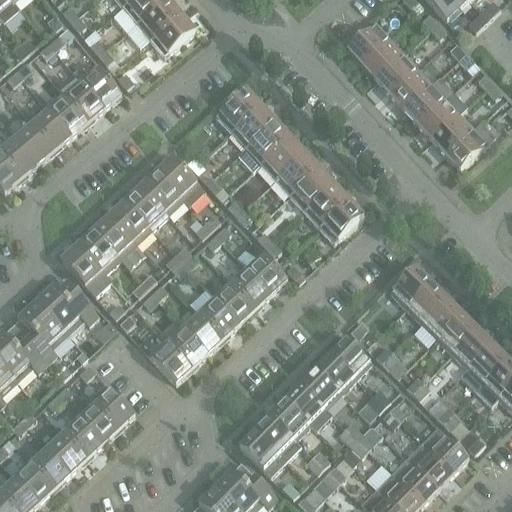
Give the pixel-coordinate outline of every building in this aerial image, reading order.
[(21,16),(14,9),(14,8),(7,0),(0,0),(0,24),(2,27),(4,30),(21,16)] [(24,0),(7,0),(14,8),(24,0)] [(111,0),(123,14),(139,0),(111,0)] [(127,38),(168,4),(164,0),(139,0),(123,14),(114,22),(127,38)] [(407,0),(402,5),(403,6),(412,15),(419,9),(410,0),(407,0)] [(421,0),(447,28),(476,0),(421,0)] [(141,55),(150,47),(182,21),(168,4),(127,38),(141,55)] [(501,16),(493,7),(487,13),(495,21),(501,16)] [(70,13),(63,19),(71,29),(78,23),(70,13)] [(495,21),(487,13),(481,19),(489,27),(495,21)] [(489,27),(481,19),(474,25),(482,33),(489,27)] [(438,30),(430,20),(423,27),(431,36),(438,30)] [(165,64),(196,38),(182,21),(150,47),(165,64)] [(55,23),(48,29),(56,38),(63,32),(55,23)] [(79,38),(86,32),(78,23),(71,29),(79,38)] [(482,33),(474,25),(468,31),(476,39),(482,33)] [(391,46),(377,30),(349,56),(363,72),(391,46)] [(431,36),(440,45),(447,39),(438,30),(431,36)] [(65,50),(59,43),(50,50),(56,58),(65,50)] [(36,54),(29,45),(22,51),(29,60),(36,54)] [(98,46),(91,52),(99,62),(106,56),(98,46)] [(405,61),(391,46),(363,72),(377,87),(405,61)] [(40,59),(46,66),(56,58),(50,50),(40,59)] [(466,60),(457,50),(450,57),(459,66),(466,60)] [(14,57),(22,66),(29,60),(22,51),(14,57)] [(107,72),(114,65),(106,56),(99,62),(107,72)] [(459,66),(467,76),(475,69),(466,60),(459,66)] [(419,76),(405,61),(377,87),(391,102),(419,76)] [(32,77),(26,70),(17,78),(23,85),(32,77)] [(122,102),(96,72),(79,86),(105,117),(122,102)] [(419,76),(391,102),(405,117),(433,91),(419,76)] [(7,86),(13,94),(23,85),(17,78),(7,86)] [(134,90),(126,80),(119,86),(127,96),(134,90)] [(485,80),(478,87),(487,96),(494,90),(485,80)] [(433,91),(405,117),(419,131),(454,99),(440,84),(433,91)] [(105,117),(79,86),(63,100),(89,130),(105,117)] [(487,96),(495,105),(502,99),(494,90),(487,96)] [(246,95),(216,123),(231,140),(262,112),(246,95)] [(419,131),(433,147),(460,121),(468,114),(454,99),(446,106),(419,131)] [(46,114),(72,144),(89,130),(63,100),(46,114)] [(246,156),(276,127),(262,112),(231,140),(246,156)] [(72,144),(46,114),(30,127),(55,158),(72,144)] [(474,136),(460,121),(433,147),(446,162),(474,136)] [(13,141),(39,172),(55,158),(30,127),(13,141)] [(246,156),(238,162),(253,179),(261,171),(291,143),(276,127),(246,156)] [(482,129),(474,136),(446,162),(461,177),(488,151),(496,145),(482,129)] [(39,172),(13,141),(0,152),(0,159),(22,186),(39,172)] [(275,187),(306,159),(291,143),(261,171),(275,187)] [(186,168),(193,162),(184,153),(177,159),(186,168)] [(0,194),(5,200),(22,186),(0,159),(0,194)] [(306,159),(275,187),(290,203),(320,175),(306,159)] [(206,199),(173,163),(157,178),(190,214),(206,199)] [(320,175),(290,203),(305,219),(335,191),(320,175)] [(205,176),(198,182),(207,192),(214,185),(205,176)] [(190,214),(157,178),(141,193),(168,222),(184,208),(190,214)] [(215,201),(223,194),(214,185),(207,192),(215,201)] [(319,234),(349,206),(335,191),(305,219),(319,234)] [(168,222),(141,193),(125,208),(153,237),(168,222)] [(334,251),(365,223),(349,206),(319,234),(334,251)] [(235,207),(228,214),(236,223),(243,217),(235,207)] [(153,237),(125,208),(109,222),(137,252),(153,237)] [(245,232),(252,226),(243,217),(236,223),(245,232)] [(137,252),(109,222),(94,237),(121,266),(137,252)] [(220,229),(214,222),(205,230),(211,237),(220,229)] [(195,239),(202,246),(211,237),(205,230),(195,239)] [(231,240),(225,233),(216,242),(222,249),(231,240)] [(121,266),(94,237),(78,252),(105,281),(121,266)] [(264,239),(257,246),(266,255),(273,249),(264,239)] [(206,250),(213,257),(222,249),(216,242),(206,250)] [(274,264),(281,258),(273,249),(266,255),(274,264)] [(288,287),(253,250),(237,265),(272,303),(288,287)] [(88,296),(95,304),(112,289),(105,281),(78,252),(61,267),(88,296)] [(184,253),(175,261),(182,269),(191,260),(184,253)] [(188,276),(198,268),(191,260),(182,269),(188,276)] [(175,261),(166,270),(172,278),(182,269),(175,261)] [(237,265),(244,273),(229,288),(256,317),(272,303),(237,265)] [(179,285),(188,276),(182,269),(172,278),(179,285)] [(299,290),(305,284),(294,271),(287,277),(299,290)] [(416,274),(391,299),(407,315),(432,289),(416,274)] [(157,288),(150,281),(141,289),(148,296),(157,288)] [(256,317),(229,288),(213,302),(240,332),(256,317)] [(132,298),(138,305),(148,296),(141,289),(132,298)] [(447,304),(432,289),(407,315),(422,330),(447,304)] [(59,298),(54,293),(37,309),(69,343),(86,328),(89,332),(99,323),(68,290),(59,298)] [(168,299),(162,292),(152,300),(159,307),(168,299)] [(206,296),(190,310),(197,317),(224,347),(240,332),(213,302),(212,303),(206,296)] [(143,309),(150,316),(159,307),(152,300),(143,309)] [(463,320),(447,304),(422,330),(437,345),(463,320)] [(74,348),(69,343),(37,309),(20,325),(25,330),(17,338),(48,371),(57,363),(53,358),(67,346),(71,351),(74,348)] [(115,326),(125,317),(118,310),(108,319),(115,326)] [(224,347),(197,317),(181,332),(208,361),(224,347)] [(478,335),(463,320),(437,345),(453,360),(478,335)] [(136,329),(129,321),(120,330),(127,337),(136,329)] [(357,346),(368,334),(362,328),(351,340),(357,346)] [(208,361),(181,332),(165,347),(192,376),(208,361)] [(493,350),(478,335),(453,360),(468,375),(493,350)] [(8,345),(3,340),(0,343),(0,370),(18,391),(35,376),(38,380),(48,371),(17,338),(8,345)] [(372,370),(347,345),(331,360),(357,386),(372,370)] [(165,347),(149,362),(176,391),(192,376),(165,347)] [(461,383),(476,398),(509,365),(493,350),(461,383)] [(393,359),(387,353),(376,364),(382,370),(393,359)] [(382,370),(388,376),(399,365),(393,359),(382,370)] [(357,386),(331,360),(316,376),(342,401),(357,386)] [(476,398),(492,413),(499,406),(511,392),(511,368),(509,365),(476,398)] [(0,415),(6,410),(2,406),(18,391),(0,370),(0,415)] [(89,372),(80,381),(86,388),(96,379),(89,372)] [(342,401),(316,376),(301,391),(326,416),(342,401)] [(424,389),(418,383),(406,395),(413,401),(424,389)] [(413,401),(419,407),(430,395),(424,389),(413,401)] [(135,422),(106,390),(90,405),(95,411),(119,437),(135,422)] [(326,416),(301,391),(286,406),(311,432),(326,416)] [(511,392),(499,406),(511,418),(511,392)] [(72,401),(66,394),(57,402),(64,409),(72,401)] [(385,413),(391,407),(379,396),(374,402),(385,413)] [(47,411),(54,418),(64,409),(57,402),(47,411)] [(374,402),(367,408),(379,420),(385,413),(374,402)] [(311,432),(286,406),(270,422),(296,447),(311,432)] [(119,437),(95,411),(79,426),(103,452),(119,437)] [(401,429),(407,423),(395,412),(389,418),(401,429)] [(455,420),(449,414),(437,425),(443,431),(455,420)] [(37,425),(31,418),(21,427),(28,434),(37,425)] [(389,418),(383,424),(395,435),(401,429),(389,418)] [(443,431),(449,437),(461,426),(455,420),(443,431)] [(296,447),(270,422),(255,437),(281,462),(296,447)] [(103,452),(79,426),(64,441),(88,467),(103,452)] [(12,435),(19,442),(28,434),(21,427),(12,435)] [(353,428),(346,435),(357,446),(364,440),(353,428)] [(469,466),(445,441),(438,434),(422,450),(454,481),(469,466)] [(346,435),(339,442),(350,453),(357,446),(346,435)] [(271,484),(286,468),(281,462),(255,437),(239,453),(271,484)] [(368,457),(374,451),(364,440),(357,446),(368,457)] [(88,467),(64,441),(48,455),(72,481),(88,467)] [(486,451),(479,444),(468,456),(475,462),(486,451)] [(361,464),(368,457),(357,446),(350,453),(361,464)] [(439,497),(454,481),(422,450),(407,465),(439,497)] [(9,459),(3,452),(0,454),(0,467),(0,468),(9,459)] [(72,481),(48,455),(32,470),(56,496),(72,481)] [(324,475),(330,469),(319,458),(313,464),(324,475)] [(313,464),(307,470),(318,481),(324,475),(313,464)] [(423,511),(439,497),(407,465),(392,481),(423,511)] [(56,496),(32,470),(16,485),(40,511),(56,496)] [(340,490),(346,484),(335,473),(329,479),(340,490)] [(237,482),(232,477),(216,494),(233,511),(264,511),(265,511),(272,511),(278,506),(246,474),(237,482)] [(329,479),(323,485),(334,497),(340,490),(329,479)] [(392,511),(423,511),(392,481),(377,496),(392,511)] [(38,511),(40,511),(16,485),(0,499),(11,511),(38,511)] [(293,506),(300,500),(288,489),(282,495),(293,506)] [(199,511),(200,511),(233,511),(216,494),(199,511)] [(314,494),(304,504),(298,510),(299,511),(318,511),(325,505),(314,494)] [(392,511),(377,496),(361,511),(392,511)] [(0,499),(0,511),(11,511),(0,499)]
